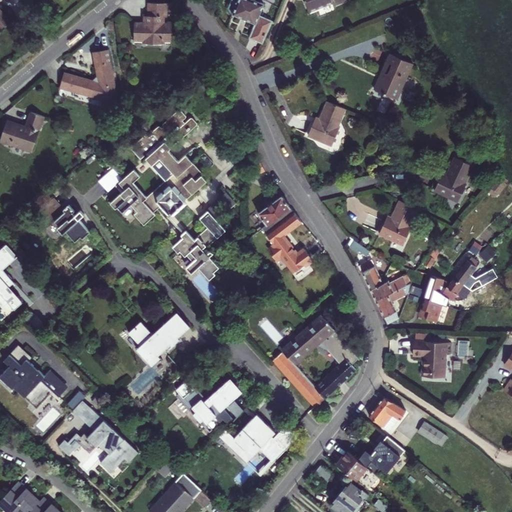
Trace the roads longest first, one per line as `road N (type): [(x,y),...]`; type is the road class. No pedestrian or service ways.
road 1 (residential): [(325,437),(373,367),(372,321),(338,252),(274,156),(232,60),(190,0)]
road 2 (residential): [(0,97),(116,0)]
